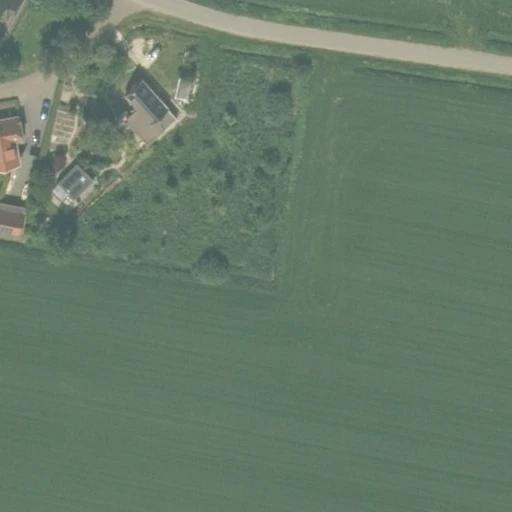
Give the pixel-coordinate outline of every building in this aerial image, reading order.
[(135,104),(131,108),(133,111),(125,118),(138,133),(141,131),(149,140),(152,137),(153,138),(176,117),(167,107),(141,77),(124,92),(135,104)] [(190,79),(179,77),(174,96),(186,98),(190,79)] [(0,114),(18,113),(18,104),(0,105),(0,114)] [(16,140),(22,139),(18,115),(0,118),(0,166),(20,164),(16,140)] [(73,198),(92,179),(83,170),(72,181),(65,174),(57,182),(73,198)] [(24,210),(0,205),(0,228),(20,232),(24,210)]
